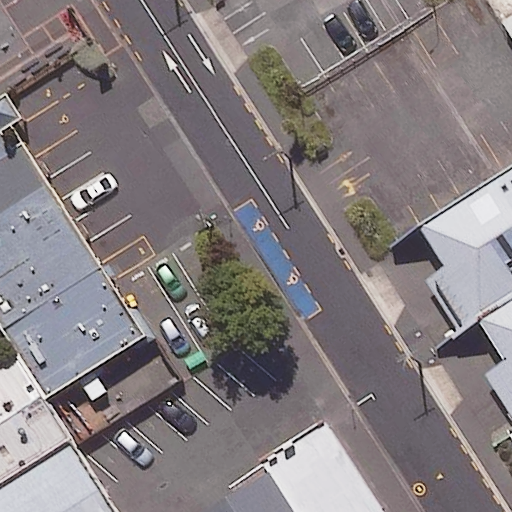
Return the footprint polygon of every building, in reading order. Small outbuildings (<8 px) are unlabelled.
[(92,369),(144,335),(11,128),(23,120),(10,98),(0,104),(0,325),(17,353),(14,355),(41,397),(43,400),(92,369)] [(511,313),(511,179),(426,234),(452,275),(440,282),(475,337),(484,331),(511,313)] [(511,313),(484,331),(506,365),(490,375),(511,409),(511,434),(511,436),(511,438),(511,313)] [(0,499),(75,451),(17,361),(0,372),(0,499)] [(379,511),(333,437),(212,511),(379,511)] [(113,511),(75,451),(0,499),(0,511),(113,511)]
